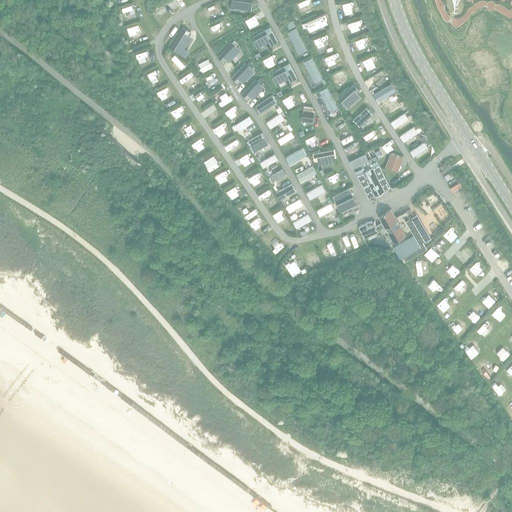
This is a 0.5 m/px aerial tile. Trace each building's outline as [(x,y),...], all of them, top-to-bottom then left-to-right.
[(270,27),(253,37),(257,44),(267,39),(271,46),(278,42),(270,27)] [(171,47),(178,51),(190,32),(183,28),(171,47)] [(296,28),(289,32),(300,54),(307,50),(296,28)] [(218,57),(224,62),(238,47),(232,42),(218,57)] [(323,78),(312,58),(304,62),(315,82),(323,78)] [(232,78),(238,83),(251,68),(246,63),(232,78)] [(289,64),(272,73),(276,80),(286,75),(290,82),(297,79),(289,64)] [(383,78),(379,73),(366,81),(369,87),(383,78)] [(242,94),(248,99),(261,85),(255,79),(242,94)] [(391,92),(388,86),(373,95),(377,101),(391,92)] [(330,112),(338,108),(328,87),(320,91),(330,112)] [(273,102),(270,96),(256,105),(259,111),(273,102)] [(396,99),(382,109),(385,114),(400,105),(396,99)] [(302,121),(313,123),(315,112),(313,111),(313,108),(304,106),(302,121)] [(367,126),(373,115),(360,107),(354,119),(367,126)] [(270,128),(285,119),(281,113),(266,123),(270,128)] [(409,119),(405,113),(391,123),(395,128),(409,119)] [(235,125),(239,131),(253,122),(249,116),(235,125)] [(418,133),(414,127),(400,136),(404,142),(418,133)] [(262,133),(258,128),(244,137),(248,142),(262,133)] [(278,140),(281,145),(294,137),(291,131),(278,140)] [(266,139),(252,147),(255,152),(268,145),(266,139)] [(414,157),(428,147),(425,142),(410,152),(414,157)] [(303,148),(286,157),(290,165),(307,155),(303,148)] [(334,149),(313,153),(314,162),(336,158),(334,149)] [(398,172),(404,158),(391,153),(385,167),(398,172)] [(275,154),(260,163),(263,168),(278,160),(275,154)] [(378,168),(368,173),(362,162),(354,166),(359,177),(371,201),(390,192),(378,168)] [(317,173),(313,166),(297,175),(300,182),(317,173)] [(272,182),(286,175),(283,169),(269,177),(272,182)] [(280,200),(296,191),(292,183),(276,193),(280,200)] [(325,191),(322,184),(307,193),(310,200),(325,191)] [(349,188),(333,196),(341,212),(357,204),(349,188)] [(300,199),(286,207),(289,212),(303,205),(300,199)] [(317,211),(320,216),(333,209),(330,203),(317,211)] [(380,218),(385,227),(393,241),(406,234),(398,220),(391,209),(386,212),(387,214),(380,218)] [(297,228),(312,220),(308,214),(293,222),(297,228)] [(361,226),(359,227),(360,229),(363,228),(376,226),(375,221),(367,222),(360,225),(361,226)]
